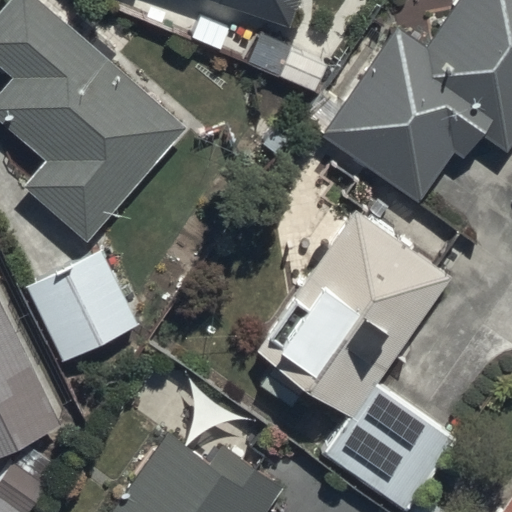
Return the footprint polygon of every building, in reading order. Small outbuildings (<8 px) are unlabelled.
[(84,234),(181,123),(39,0),(5,0),(0,6),(0,63),(12,74),(0,87),(0,121),(43,159),(24,182),(84,234)] [(213,0),(283,24),(291,0),(213,0)] [(511,0),(452,0),(421,43),(393,23),(316,130),(413,199),(449,149),(462,159),(478,136),(502,153),(511,138),(511,0)] [(356,206),(254,346),(274,360),(256,384),(289,408),(306,385),(346,414),(319,451),(399,510),(397,511),(443,511),(446,509),(417,487),(452,440),(370,380),(448,273),(356,206)] [(100,247),(22,285),(59,363),(137,325),(100,247)] [(0,450),(59,421),(0,302),(0,450)] [(169,431),(109,511),(265,511),(283,488),(220,442),(208,459),(169,431)] [(0,474),(0,511),(25,511),(45,484),(10,460),(0,474)] [(511,511),(511,490),(496,511),(511,511)]
